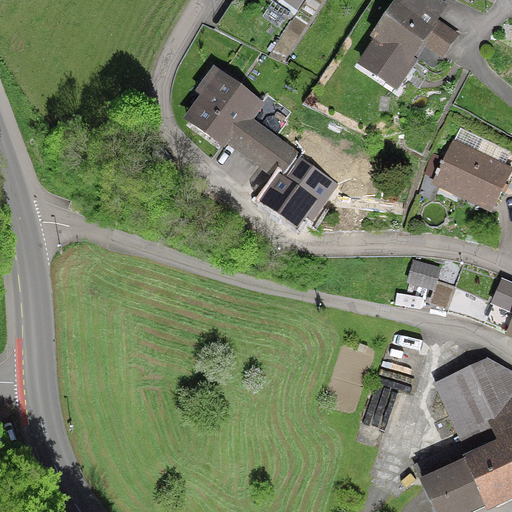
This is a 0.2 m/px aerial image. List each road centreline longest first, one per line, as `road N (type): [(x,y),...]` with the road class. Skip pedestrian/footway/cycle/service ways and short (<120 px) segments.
road 1 (residential): [(203,0),(165,66),(158,115),(170,138),(252,215),(276,235),(310,242),(421,243),(511,266)]
road 2 (secondary): [(0,151),(27,247),(38,388)]
road 3 (secondary): [(38,388),(44,429),(87,511)]
